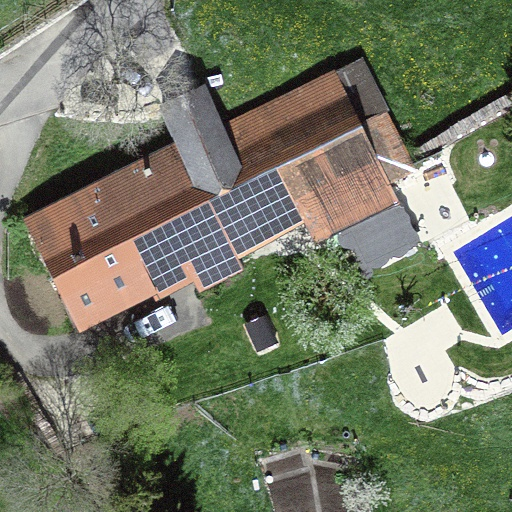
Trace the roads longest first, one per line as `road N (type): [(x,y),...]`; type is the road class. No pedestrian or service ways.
road 1 (track): [(0,323),(32,350),(91,349),(183,309)]
road 2 (residential): [(0,95),(28,80),(116,0)]
